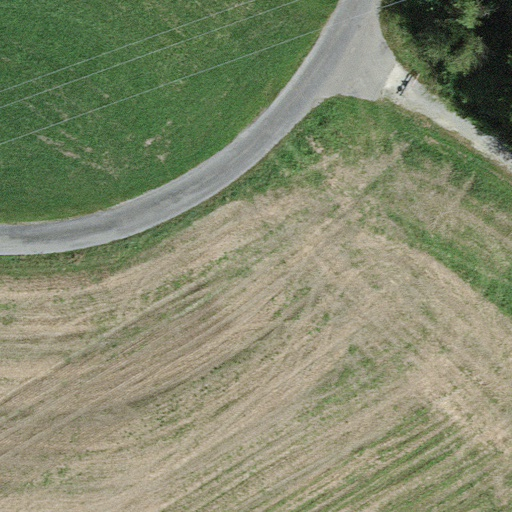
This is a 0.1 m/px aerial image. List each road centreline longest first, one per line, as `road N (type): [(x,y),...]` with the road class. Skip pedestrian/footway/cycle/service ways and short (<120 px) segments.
road 1 (track): [(331,54),(255,146),(128,233),(0,248)]
road 2 (track): [(511,168),(331,54)]
